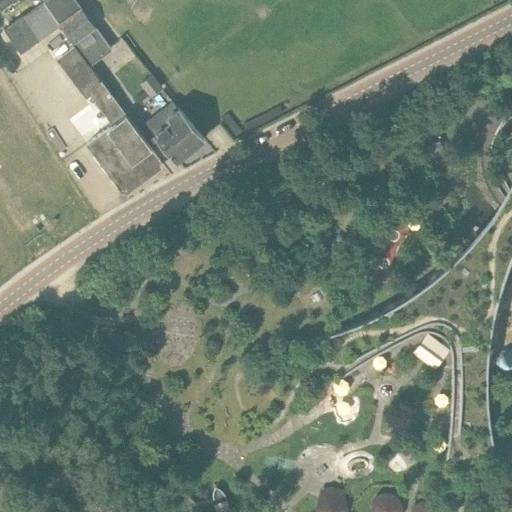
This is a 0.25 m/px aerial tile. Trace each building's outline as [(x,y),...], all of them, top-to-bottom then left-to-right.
[(0,0),(0,9),(1,11),(16,0),(0,0)] [(43,2),(31,10),(48,34),(60,26),(43,2)] [(82,8),(59,24),(75,45),(89,65),(110,49),(95,28),(82,8)] [(21,53),(38,41),(21,17),(4,29),(21,53)] [(121,193),(161,162),(89,65),(75,45),(56,59),(83,95),(87,91),(111,124),(86,143),(121,191),(120,192),(121,193)] [(155,71),(143,80),(153,93),(165,84),(155,71)] [(203,138),(172,102),(162,110),(171,122),(156,135),(176,160),(203,138)] [(450,422),(450,424),(449,424),(449,425),(449,426),(449,429),(448,439),(447,453),(444,470),(498,464),(495,452),(493,444),(491,433),(491,429),(489,418),(489,413),(488,403),(487,383),(487,363),(495,363),(495,365),(497,368),(502,371),(506,372),(510,372),(511,370),(511,349),(506,348),(501,349),(498,351),(495,356),(488,356),(489,341),(489,340),(490,329),(492,318),(493,316),(495,306),(497,295),(498,292),(502,280),(506,266),(511,253),(511,250),(511,113),(510,115),(504,121),(500,125),(498,128),(494,137),(492,144),(491,146),(490,156),(490,157),(491,166),(492,171),(493,175),(497,186),(504,198),(505,199),(460,249),(445,263),(433,274),(429,277),(427,279),(423,283),(419,287),(419,286),(418,286),(417,286),(417,287),(418,287),(409,293),(397,301),(385,308),(371,316),(358,322),(343,329),(327,335),(320,337),(312,340),(317,394),(329,385),(342,375),(353,368),(354,368),(354,367),(361,363),(371,357),(381,351),(400,340),(410,335),(419,331),(423,330),(427,330),(431,330),(435,331),(439,333),(442,335),(445,338),(448,342),(450,345),(451,349),(451,351),(451,366),(452,371),(452,377),(451,394),(450,417),(450,422)] [(345,511),(351,489),(325,482),(316,511),(345,511)] [(370,498),(373,511),(403,511),(398,491),(370,498)] [(414,511),(439,511),(440,505),(416,502),(414,511)]
